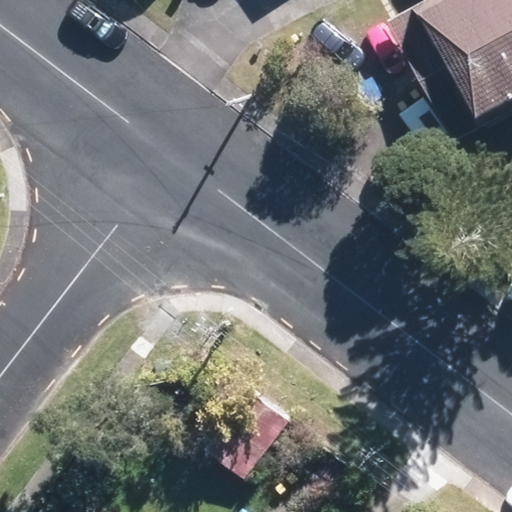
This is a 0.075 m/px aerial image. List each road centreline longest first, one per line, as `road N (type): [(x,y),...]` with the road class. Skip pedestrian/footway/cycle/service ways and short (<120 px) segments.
road 1 (residential): [(176,152),(511,409)]
road 2 (residential): [(0,378),(176,152)]
road 3 (residential): [(0,14),(176,152)]
